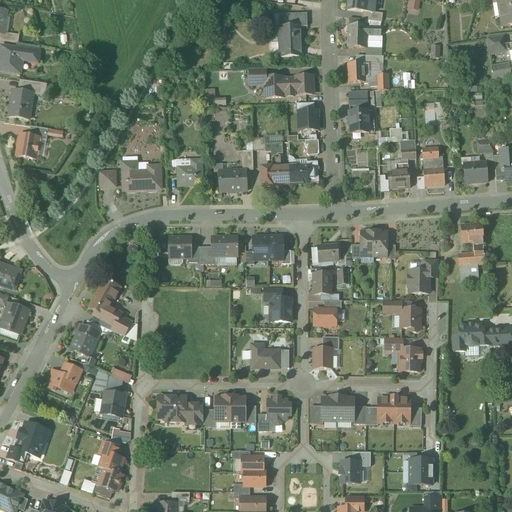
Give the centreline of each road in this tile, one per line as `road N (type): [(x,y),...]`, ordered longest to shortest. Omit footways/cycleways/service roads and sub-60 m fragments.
road 1 (residential): [(72,287),(100,244),(149,219),(303,215)]
road 2 (residential): [(332,0),(339,214)]
road 3 (residential): [(339,214),(511,203)]
road 4 (residential): [(303,386),(303,215)]
road 5 (residential): [(0,431),(72,287)]
road 6 (residential): [(144,385),(303,386)]
road 7 (residential): [(0,156),(28,236),(72,287)]
road 8 (residential): [(303,386),(434,388)]
road 9 (residential): [(144,385),(135,511)]
